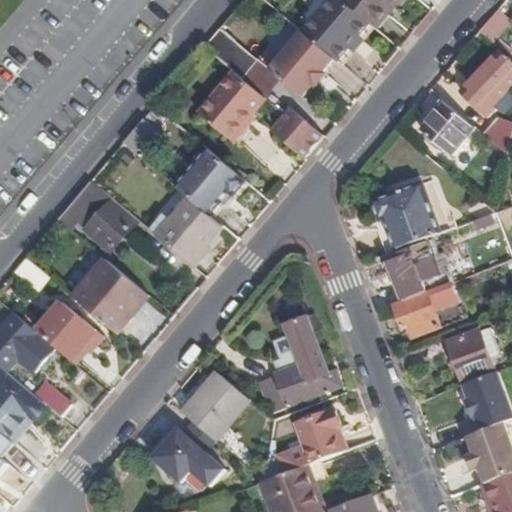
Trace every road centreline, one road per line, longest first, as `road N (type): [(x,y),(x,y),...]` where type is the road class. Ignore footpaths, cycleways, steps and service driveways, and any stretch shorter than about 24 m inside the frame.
road 1 (residential): [(305,198),(63,493)]
road 2 (residential): [(432,511),(346,283),(305,198)]
road 3 (residential): [(214,0),(0,254)]
road 4 (residential): [(469,0),(305,198)]
road 5 (residential): [(0,153),(130,0)]
